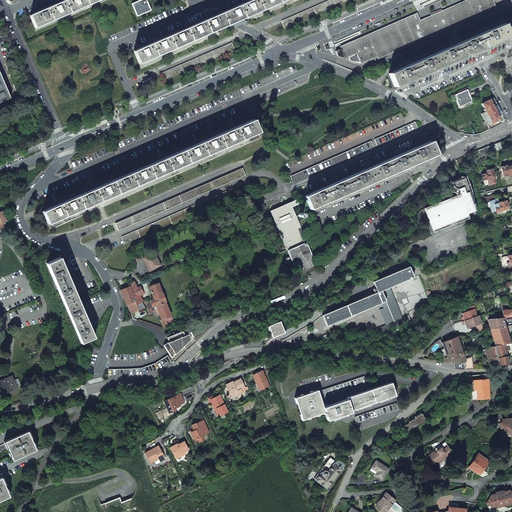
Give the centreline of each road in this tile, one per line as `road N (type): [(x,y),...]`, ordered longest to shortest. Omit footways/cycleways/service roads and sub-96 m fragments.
road 1 (tertiary): [(177,366),(231,320),(317,284),(461,147)]
road 2 (residential): [(63,143),(63,159),(25,196),(19,214),(34,238),(87,252),(116,299),(96,388)]
road 3 (residential): [(177,366),(252,349),(452,370)]
road 4 (unknown): [(503,370),(487,406),(415,449),(408,463),(418,479),(478,482),(511,461)]
road 5 (residential): [(511,7),(361,68),(311,56)]
road 6 (residential): [(452,370),(362,448),(340,491)]
road 7 (residential): [(394,97),(481,59),(505,107)]
road 8 (residential): [(6,11),(63,143)]
road 9 (residential): [(126,84),(113,45),(206,6)]
road 10 (residential): [(126,84),(251,30)]
